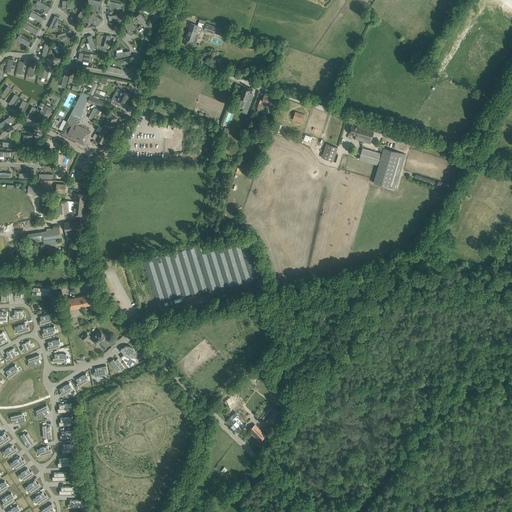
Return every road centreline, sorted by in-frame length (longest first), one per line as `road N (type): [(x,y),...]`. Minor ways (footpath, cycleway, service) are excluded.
road 1 (unclassified): [(307,511),(113,313),(93,267),(96,184),(182,0)]
road 2 (track): [(165,44),(253,85),(467,149)]
road 3 (track): [(387,292),(256,457)]
road 4 (track): [(467,149),(476,165),(387,292)]
